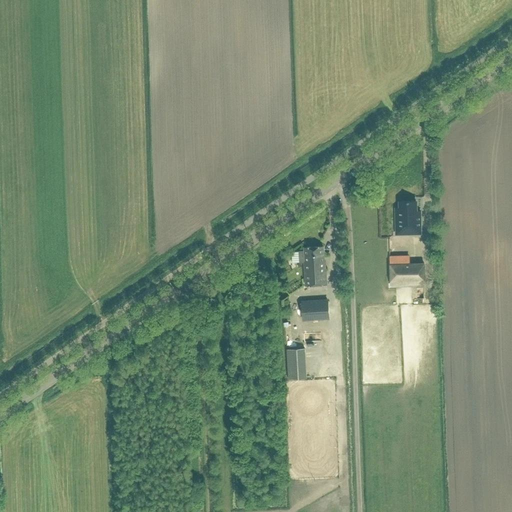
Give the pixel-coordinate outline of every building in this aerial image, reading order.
[(406,211),(402,211),(402,234),(416,234),(416,227),(427,227),(427,215),(422,215),(422,203),(406,204),(406,211)] [(324,261),(323,246),(304,247),(304,249),(299,250),(300,262),(304,261),(305,285),(326,284),(325,261),(324,261)] [(425,262),(389,263),(389,284),(425,284),(425,262)] [(327,300),(302,301),(303,319),(329,318),(327,300)] [(200,306),(204,312),(209,309),(205,304),(200,306)] [(304,347),(286,348),(288,378),(306,377),(304,347)]
